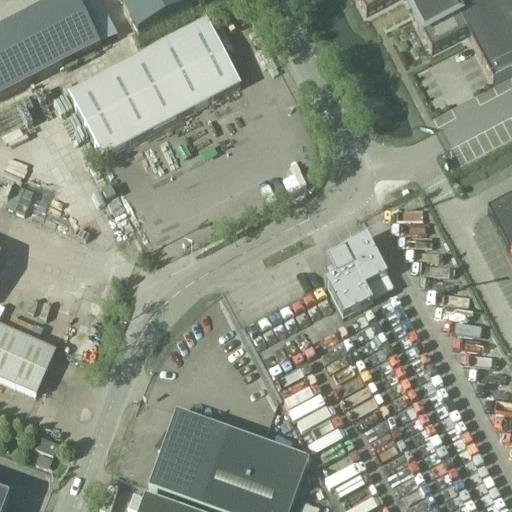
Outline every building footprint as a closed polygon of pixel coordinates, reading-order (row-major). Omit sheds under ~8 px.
[(72,0),(65,0),(0,34),(0,102),(99,51),(72,0)] [(117,0),(137,37),(191,9),(186,0),(117,0)] [(511,0),(354,0),(366,21),(402,1),(405,7),(403,9),(407,17),(409,15),(413,21),(412,22),(431,58),(466,40),(492,89),(511,78),(511,0)] [(101,165),(239,92),(205,28),(68,101),(101,165)] [(511,202),(487,216),(511,263),(511,202)] [(335,283),(324,288),(343,324),(372,309),(371,306),(364,294),(386,282),(387,282),(366,242),(341,255),(343,257),(326,266),(335,283)] [(0,385),(36,401),(55,357),(0,333),(0,385)] [(293,511),(310,468),(307,467),(177,418),(148,494),(194,511),(293,511)] [(39,443),(34,455),(52,462),(57,450),(39,443)] [(52,464),(41,460),(39,459),(35,469),(48,474),(52,464)] [(325,497),(311,504),(314,511),(329,511),(332,511),(325,497)] [(0,511),(6,511),(9,505),(0,501),(0,511)]
